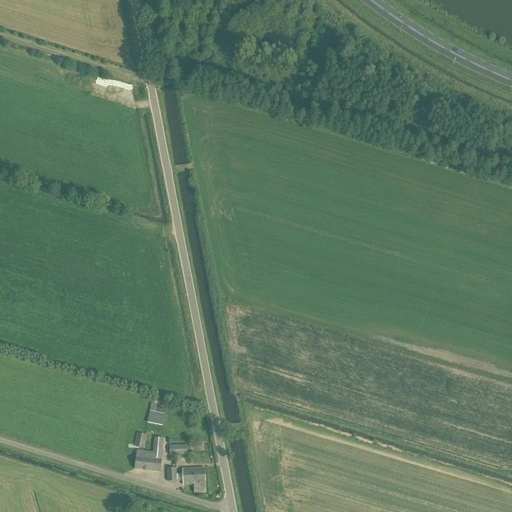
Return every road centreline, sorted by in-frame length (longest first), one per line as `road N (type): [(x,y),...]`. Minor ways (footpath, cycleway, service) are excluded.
road 1 (unclassified): [(231,510),(134,0)]
road 2 (unclassified): [(0,440),(231,510)]
road 3 (primary): [(511,80),(371,0)]
